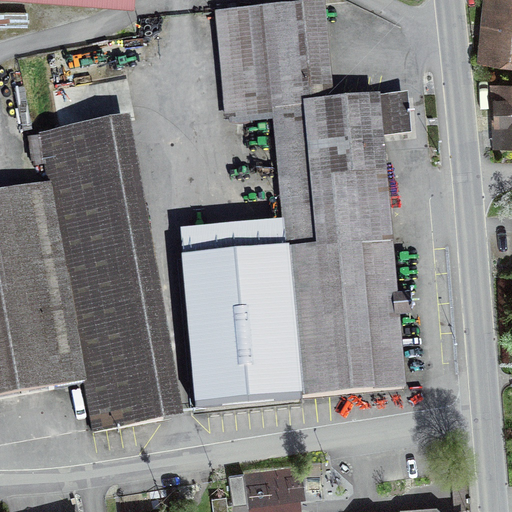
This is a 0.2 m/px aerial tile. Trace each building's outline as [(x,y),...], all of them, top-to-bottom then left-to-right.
[(133,0),(0,0),(0,3),(133,12),(133,0)] [(511,0),(487,0),(479,68),(511,71),(511,0)] [(197,413),(408,393),(384,135),(380,94),(332,99),(324,10),(216,20),(225,114),(279,109),(292,251),(183,261),(197,413)] [(511,90),(491,91),(492,155),(511,154),(511,90)] [(380,94),(384,135),(412,133),(409,93),(380,94)] [(131,127),(42,143),(95,438),(184,422),(131,127)] [(0,401),(84,387),(49,191),(0,199),(0,401)] [(452,469),(454,509),(467,508),(465,468),(452,469)] [(229,476),(233,505),(248,503),(243,474),(229,476)] [(213,511),(228,511),(226,496),(212,498),(213,511)]
